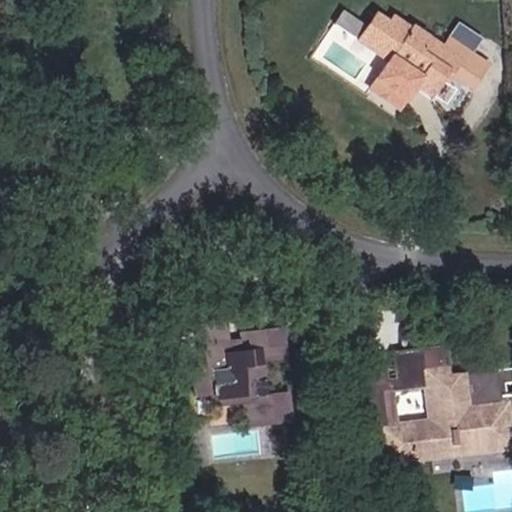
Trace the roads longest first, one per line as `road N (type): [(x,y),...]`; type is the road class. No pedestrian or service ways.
road 1 (residential): [(211,0),(208,60),(237,151),(289,210),(369,252),(511,264)]
road 2 (unknown): [(105,251),(104,347),(30,443),(0,446)]
road 3 (unknown): [(228,124),(105,251)]
